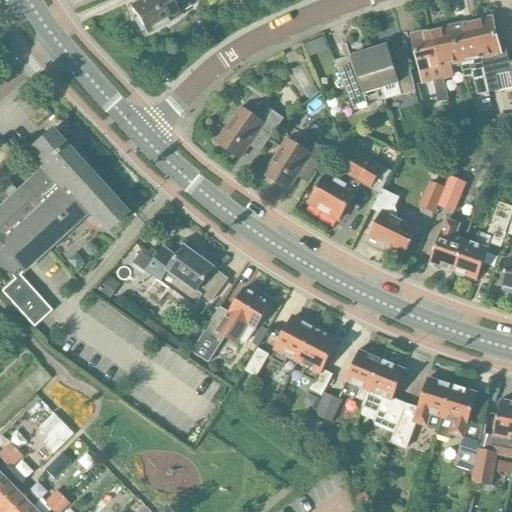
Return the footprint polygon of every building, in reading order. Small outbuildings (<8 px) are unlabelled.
[(145,30),(146,33),(162,24),(164,27),(177,20),(175,16),(180,13),(191,7),(186,0),(147,0),(132,9),(137,18),(133,20),(140,32),(145,30)] [(472,24),(489,94),(500,91),(497,76),(510,73),(511,85),(511,61),(509,63),(506,49),(499,50),(492,20),(472,24)] [(472,24),(454,29),(462,63),(465,78),(473,76),(477,96),(489,94),(472,24)] [(434,33),(445,81),(454,79),(451,65),(462,63),(454,29),(434,33)] [(434,82),(438,103),(449,101),(445,81),(434,33),(413,38),(421,72),(422,72),(424,84),(434,82)] [(416,92),(410,66),(396,70),(389,46),(370,51),(381,89),(385,102),(401,96),(402,97),(416,92)] [(334,62),(354,112),(368,107),(364,95),(381,89),(370,51),(334,62)] [(217,145),(240,161),(253,141),(263,149),(284,120),(262,103),(252,117),(241,110),(217,145)] [(511,118),(497,121),(499,132),(511,130),(511,118)] [(0,266),(9,277),(11,275),(15,278),(1,290),(34,326),(50,311),(21,278),(18,275),(22,272),(88,212),(106,232),(125,215),(50,132),(31,150),(43,163),(38,168),(42,172),(0,209),(0,266)] [(265,177),(289,192),(301,171),(313,179),(329,152),(308,139),(302,150),(287,141),(265,177)] [(361,183),(380,194),(382,190),(392,172),(357,151),(343,173),(348,176),(344,182),(326,172),(324,175),(325,176),(310,202),(308,201),(306,205),(323,214),(323,217),(333,223),(335,222),(339,224),(342,221),(341,220),(356,194),(357,195),(359,191),(357,190),(361,183)] [(455,215),(467,183),(450,177),(445,189),(438,209),(455,215)] [(419,208),(435,216),(438,209),(445,189),(430,182),(419,208)] [(382,190),(380,194),(372,211),(381,215),(369,239),(406,256),(418,231),(401,223),(395,208),(400,199),(382,190)] [(466,277),(478,281),(489,250),(490,245),(501,249),(511,215),(511,207),(499,203),(487,235),(478,232),(474,245),(466,242),(459,263),(455,273),(456,277),(462,279),(466,277)] [(442,271),(449,274),(452,272),(455,273),(459,263),(466,242),(456,239),(461,224),(446,219),(441,233),(443,234),(432,265),(441,268),(442,271)] [(203,256),(200,260),(183,247),(176,257),(164,247),(145,273),(169,291),(170,289),(194,307),(202,297),(211,303),(228,281),(210,267),(213,264),(203,256)] [(511,257),(511,260),(509,260),(502,286),(511,288),(511,257)] [(210,324),(191,353),(209,364),(227,335),(236,341),(237,339),(244,343),(248,342),(255,331),(254,330),(269,306),(257,299),(257,293),(251,289),(245,291),(243,290),(228,313),(220,308),(215,315),(215,316),(210,324)] [(115,328),(119,320),(122,322),(125,315),(96,300),(89,314),(115,328)] [(210,324),(215,316),(206,310),(201,318),(210,324)] [(307,321),(304,322),(293,315),(291,317),(292,318),(275,349),(274,349),(273,352),(275,353),(271,360),(284,366),(288,360),(296,364),(315,327),(313,326),(312,324),(307,321)] [(322,329),(319,329),(315,327),(296,364),(306,369),(303,376),(314,382),(309,390),(321,397),(334,376),(324,370),(338,342),(339,343),(340,341),(327,334),(327,331),(322,329)] [(256,379),(269,355),(258,349),(244,372),(256,379)] [(373,355),(369,357),(358,353),(345,383),(345,384),(341,394),(363,403),(380,362),(379,357),(373,355)] [(376,414),(373,422),(375,428),(393,434),(394,435),(404,406),(389,400),(390,398),(402,371),(394,367),(392,363),(387,360),(383,363),(380,362),(363,403),(361,407),(376,414)] [(443,381),(438,383),(425,379),(416,410),(404,406),(394,435),(393,434),(389,445),(407,451),(417,425),(437,432),(451,387),(449,382),(443,381)] [(466,392),(465,387),(458,385),(454,388),(451,387),(437,432),(438,432),(436,437),(449,441),(451,436),(462,439),(454,468),(473,473),(482,433),(483,427),(468,423),(477,395),(466,392)] [(332,424),(341,401),(324,394),(315,417),(332,424)] [(511,400),(507,399),(504,402),(502,401),(494,436),(482,433),(473,473),(469,492),(481,494),(482,486),(491,488),(497,456),(511,459),(511,400)] [(52,415),(38,429),(47,438),(40,445),(52,456),(73,435),(54,416),(52,415)] [(10,445),(9,444),(0,452),(0,459),(3,463),(15,450),(10,445)] [(3,463),(4,464),(10,469),(11,469),(22,457),(15,450),(3,463)] [(61,454),(44,471),(54,481),(71,464),(61,454)] [(11,469),(10,469),(4,464),(0,467),(0,505),(14,492),(24,483),(11,469)] [(43,504),(49,510),(62,498),(58,494),(56,491),(44,503),(43,504)] [(47,511),(49,510),(43,504),(40,500),(31,509),(14,492),(0,505),(0,511),(47,511)] [(62,498),(49,510),(51,511),(62,511),(69,505),(62,498)]
